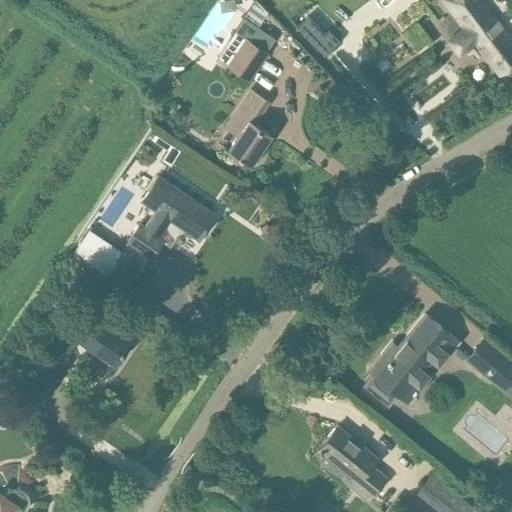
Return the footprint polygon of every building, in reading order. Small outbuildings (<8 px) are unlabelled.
[(511,40),(488,9),(487,9),(479,0),(443,0),(465,28),(458,33),(459,34),(450,41),(459,54),(474,42),(499,75),(511,65),(511,40)] [(297,24),(322,52),(337,38),(327,28),(323,31),(307,14),(297,24)] [(268,54),(236,28),(216,57),(249,82),(268,54)] [(229,150),(249,164),(250,163),(255,164),(261,156),(258,151),(270,134),(254,123),(268,102),(248,88),(223,127),(238,137),(229,150)] [(140,224),(128,242),(150,258),(162,241),(171,247),(176,240),(176,241),(177,243),(179,243),(180,244),(182,243),(183,243),(184,242),(185,242),(185,241),(186,239),(186,238),(186,237),(185,235),(197,238),(199,239),(215,215),(158,176),(141,200),(156,210),(144,227),(140,224)] [(114,362),(129,340),(90,313),(75,336),(98,352),(97,356),(109,364),(112,361),(114,362)] [(361,385),(388,407),(399,394),(408,401),(458,341),(425,314),(397,348),(392,343),(370,370),(373,372),(361,385)] [(511,360),(509,357),(484,338),(466,361),(491,381),(511,398),(511,360)] [(55,386),(72,361),(59,352),(42,377),(55,386)] [(492,427),(506,438),(511,436),(511,405),(495,411),(492,427)] [(312,456),(367,500),(386,477),(370,465),(376,457),(337,425),(312,456)] [(416,492),(439,511),(467,511),(473,506),(460,496),(464,491),(436,468),(416,492)] [(0,511),(22,511),(24,511),(27,508),(28,504),(29,501),(28,496),(26,492),(22,489),(18,488),(14,488),(10,489),(7,491),(4,495),(3,497),(0,494),(0,511)] [(418,511),(406,501),(397,511),(418,511)]
